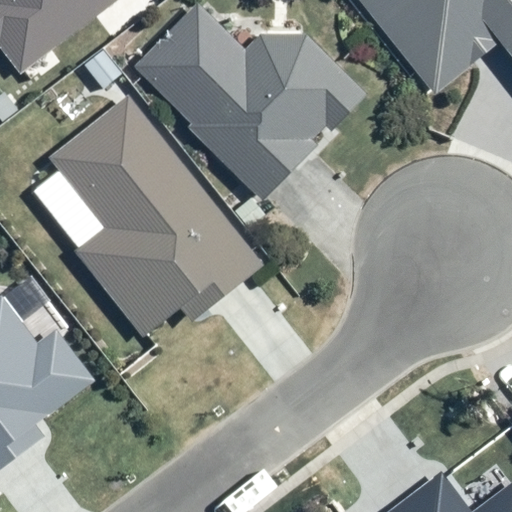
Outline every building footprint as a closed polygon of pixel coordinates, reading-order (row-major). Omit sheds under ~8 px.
[(0,0),(0,46),(21,74),(115,0),(0,0)] [(511,0),(364,0),(443,96),(505,40),(511,48),(511,0)] [(248,49),(199,2),(138,66),(270,201),(371,96),(311,36),(265,35),(248,49)] [(266,264),(130,97),(56,160),(107,230),(80,253),(149,341),(183,314),(197,326),(266,264)] [(0,474),(50,438),(38,426),(98,383),(61,334),(41,347),(8,299),(0,305),(0,474)] [(473,511),(447,475),(394,511),(511,511),(511,489),(478,511),(473,511)]
